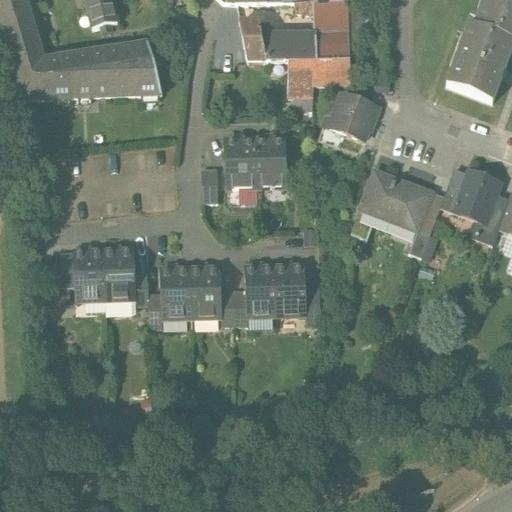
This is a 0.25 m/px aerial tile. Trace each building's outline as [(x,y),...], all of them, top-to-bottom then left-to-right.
[(0,0),(0,30),(2,37),(33,31),(23,0),(0,0)] [(110,0),(84,0),(92,33),(116,28),(110,0)] [(266,8),(265,0),(225,0),(227,9),(232,9),(266,8)] [(265,0),(266,8),(314,7),(345,6),(344,0),(265,0)] [(511,0),(488,0),(482,18),(479,17),(474,32),(511,45),(511,0)] [(345,6),(314,7),(314,35),(314,39),(316,66),(349,65),(347,6),(345,6)] [(262,42),(259,25),(238,27),(246,67),(287,66),(285,40),(262,42)] [(511,45),(474,32),(467,30),(462,45),(465,46),(454,77),(451,76),(445,91),(491,107),(511,49),(511,45)] [(12,68),(42,64),(33,31),(2,37),(12,68)] [(314,39),(285,40),(287,66),(316,66),(314,39)] [(147,47),(73,59),(82,101),(161,98),(147,47)] [(73,59),(42,64),(12,68),(21,105),(82,101),(73,59)] [(316,66),(287,66),(287,101),(312,101),(311,91),(350,89),(349,65),(316,66)] [(378,114),(340,101),(328,134),(363,147),(368,135),(370,136),(378,114)] [(284,142),(254,143),(256,190),(286,189),(284,142)] [(254,143),(225,144),(227,191),(256,190),(254,143)] [(215,173),(201,173),(202,206),(217,206),(215,173)] [(502,188),(467,175),(465,181),(466,181),(457,206),(453,217),(479,226),(474,240),(493,247),(499,232),(507,208),(496,204),(502,188)] [(466,181),(465,181),(454,177),(445,200),(457,206),(466,181)] [(402,191),(372,180),(359,216),(388,228),(391,222),(419,233),(432,199),(403,188),(402,191)] [(511,195),(507,208),(499,232),(511,236),(511,195)] [(428,241),(416,237),(408,260),(419,264),(428,241)] [(133,254),(103,255),(105,303),(135,302),(134,276),(133,254)] [(103,255),(73,257),(74,290),(75,305),(105,303),(103,255)] [(73,257),(60,258),(61,290),(74,290),(73,257)] [(304,268),(274,269),(275,317),(304,316),(305,315),(305,291),(304,268)] [(274,269),(244,270),(245,294),(246,318),(247,318),(275,317),(274,269)] [(219,271),(189,272),(191,320),(220,319),(221,319),(220,294),(219,271)] [(189,272),(159,273),(160,297),(161,321),(191,320),(189,272)] [(147,276),(134,276),(135,302),(134,310),(148,309),(147,297),(147,276)] [(320,291),(305,291),(305,315),(304,316),(305,327),(321,327),(320,291)] [(233,294),(220,294),(221,319),(220,319),(220,327),(234,327),(233,294)] [(233,294),(234,327),(247,327),(247,318),(246,318),(245,294),(233,294)] [(160,297),(147,297),(148,309),(149,331),(162,331),(161,321),(160,297)]
